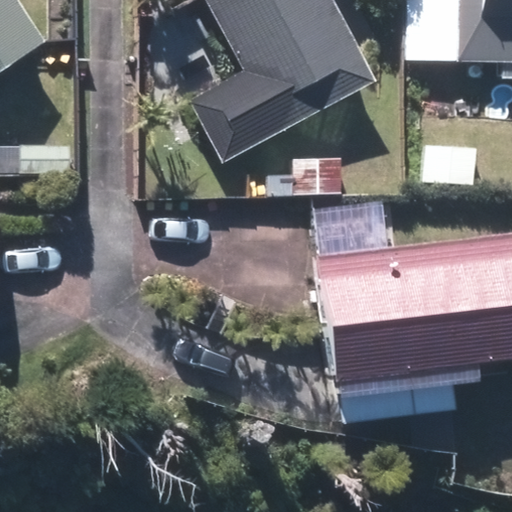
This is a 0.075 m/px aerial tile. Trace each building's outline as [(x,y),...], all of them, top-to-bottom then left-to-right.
[(165,103),(197,163),(351,81),(307,0),(185,0),(224,71),(165,103)] [(511,0),(394,0),(392,68),(491,72),(490,88),(511,88),(511,0)] [(0,53),(10,47),(0,30),(0,53)] [(265,198),(300,198),(300,179),(265,179),(265,198)] [(300,267),(313,388),(511,368),(511,353),(501,246),(300,267)]
